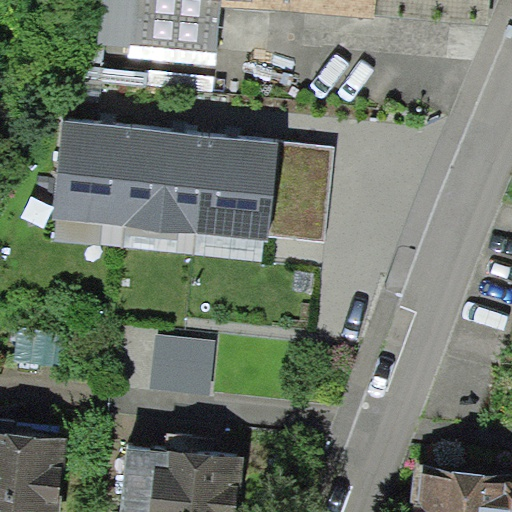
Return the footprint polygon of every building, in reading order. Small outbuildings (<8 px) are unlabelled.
[(221,0),(488,22),(490,0),(221,0)] [(251,125),(113,114),(104,223),(242,234),(251,125)] [(67,511),(75,434),(0,426),(0,511),(67,511)] [(256,511),(260,456),(130,447),(126,511),(256,511)] [(511,511),(511,482),(429,475),(425,511),(511,511)]
